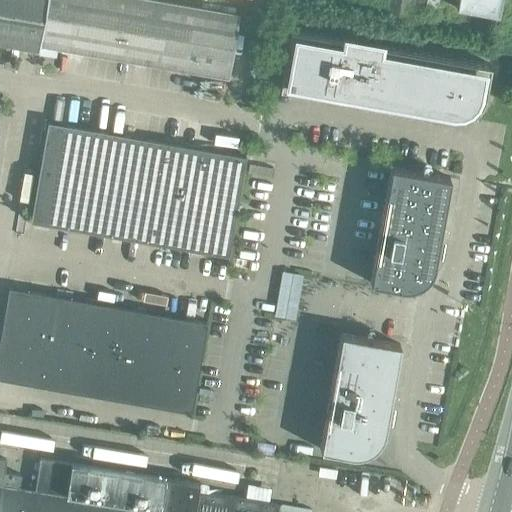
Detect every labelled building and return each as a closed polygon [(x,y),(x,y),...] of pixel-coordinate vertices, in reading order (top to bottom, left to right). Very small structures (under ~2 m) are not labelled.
[(0,0),(0,44),(39,51),(40,45),(38,45),(46,0),(0,0)] [(46,0),(38,45),(40,45),(228,77),(239,14),(156,0),(46,0)] [(254,17),(243,15),(241,26),(253,27),(254,17)] [(278,87),(448,117),(452,118),(457,118),(460,118),(464,116),(469,114),(473,112),(475,110),(477,107),(478,106),(480,104),(482,101),(483,98),(484,95),(489,64),(289,28),(278,87)] [(47,121),(38,171),(78,178),(87,128),(47,121)] [(78,178),(118,185),(127,135),(87,128),(78,178)] [(118,185),(157,192),(166,142),(127,135),(118,185)] [(157,192),(197,199),(206,149),(166,142),(157,192)] [(206,149),(197,199),(237,206),(246,155),(206,149)] [(433,267),(434,264),(450,178),(391,167),(370,282),(399,288),(403,288),(407,288),(411,288),(414,287),(418,285),(421,283),(422,283),(425,281),(427,278),(429,276),(430,274),(432,271),(433,268),(433,267)] [(30,221),(70,228),(78,178),(38,171),(30,221)] [(70,228),(109,235),(118,185),(78,178),(70,228)] [(109,235),(149,242),(157,192),(118,185),(109,235)] [(149,242),(188,249),(197,199),(157,192),(149,242)] [(197,199),(188,249),(228,256),(237,206),(197,199)] [(8,287),(0,332),(40,339),(48,294),(8,287)] [(40,339),(80,346),(88,300),(48,294),(40,339)] [(80,346),(119,352),(127,307),(88,300),(80,346)] [(119,352),(159,359),(167,314),(127,307),(119,352)] [(167,314),(159,359),(199,366),(207,321),(167,314)] [(0,333),(0,378),(33,384),(40,339),(0,332),(0,333)] [(383,435),(384,431),(399,344),(340,333),(320,449),(351,454),(354,455),(357,454),(359,454),(362,454),(365,453),(367,452),(370,451),(371,450),(374,448),(376,446),(378,443),(379,442),(381,439),(382,438),(382,436),(383,435)] [(33,384),(72,391),(80,346),(40,339),(33,384)] [(72,391),(112,398),(119,352),(80,346),(72,391)] [(112,398),(151,405),(159,359),(119,352),(112,398)] [(159,359),(151,405),(191,412),(199,366),(159,359)] [(0,511),(276,511),(278,502),(198,490),(199,483),(165,477),(69,462),(38,457),(33,491),(19,488),(21,475),(3,472),(5,459),(0,458),(0,511)]
